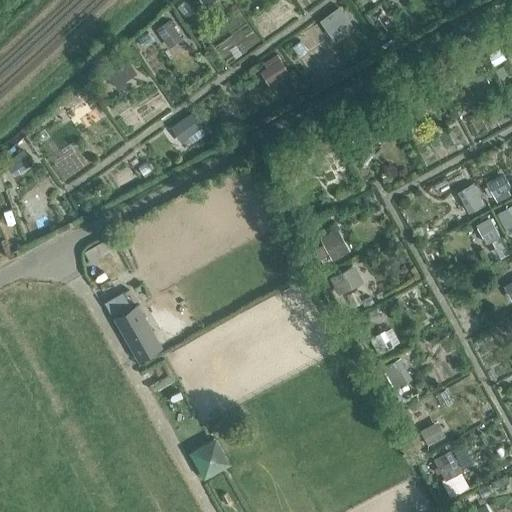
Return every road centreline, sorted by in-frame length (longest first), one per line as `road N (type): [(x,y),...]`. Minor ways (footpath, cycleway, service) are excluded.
road 1 (unclassified): [(511,0),(58,247)]
road 2 (unclassified): [(211,511),(58,247)]
